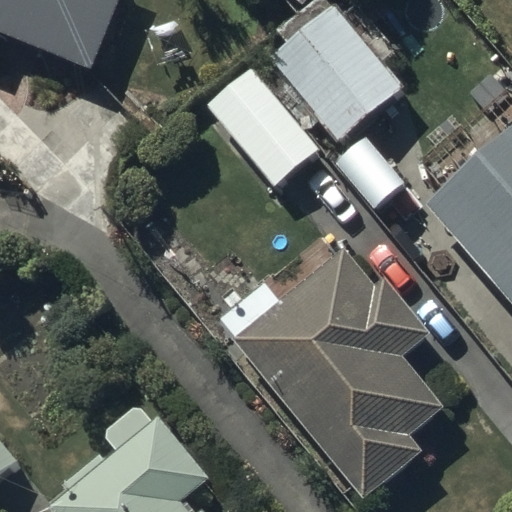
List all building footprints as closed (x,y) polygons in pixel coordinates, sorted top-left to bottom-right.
[(0,0),(0,48),(1,45),(96,82),(128,0),(0,0)] [(405,102),(338,19),(262,78),(313,141),(323,133),(341,155),(405,102)] [(219,128),(279,196),(324,160),(266,89),(219,128)] [(511,149),(433,218),(511,310),(511,149)] [(241,352),(238,356),(367,511),(425,465),(413,451),(450,420),(407,369),(434,346),(389,292),(380,300),(350,264),(290,314),(275,295),(227,335),(241,352)] [(72,506),(64,511),(192,511),(214,494),(162,430),(158,434),(147,422),(138,420),(113,441),(112,452),(121,463),(109,474),(99,462),(61,493),(72,506)] [(0,489),(21,473),(0,447),(0,489)]
